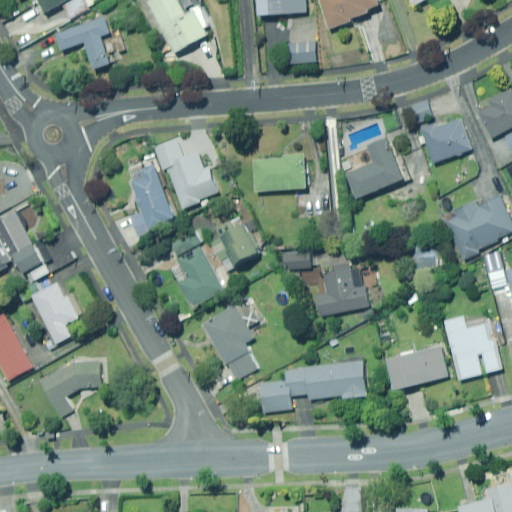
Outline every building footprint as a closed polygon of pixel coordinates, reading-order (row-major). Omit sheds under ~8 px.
[(74,0),(21,0),(22,1),(23,0),(40,0),(48,14),(74,0)] [(212,37),(208,29),(213,26),(201,6),(187,14),(178,0),(158,0),(151,4),(174,46),(160,53),(167,67),(179,60),(177,55),(179,54),(212,37)] [(310,14),(308,0),(260,0),(261,18),(310,14)] [(355,20),(374,14),(373,11),(384,8),(381,0),(321,0),(332,31),(356,23),(355,20)] [(113,35),(108,19),(58,36),(64,53),(88,44),(97,71),(113,66),(104,38),(113,35)] [(320,64),(318,43),(292,45),(293,66),(320,64)] [(511,130),(511,91),(491,102),(492,104),(479,111),(494,140),(511,130)] [(435,119),(429,102),(414,107),(419,124),(435,119)] [(473,152),(461,118),(436,126),(423,131),(435,165),(473,152)] [(406,181),(388,140),(369,148),(376,165),(349,176),(359,200),(406,181)] [(187,159),(179,141),(157,150),(166,172),(170,170),(187,210),(203,204),(202,202),(222,194),(212,169),(206,171),(199,154),(187,159)] [(309,190),(307,156),(283,157),(255,159),(258,193),(309,190)] [(178,222),(160,174),(135,183),(146,213),(133,218),(140,236),(178,222)] [(511,235),(511,219),(502,197),(475,210),(447,223),(466,262),(481,255),(479,250),(511,235)] [(35,246),(18,213),(0,222),(0,271),(20,261),(32,285),(53,275),(37,245),(35,246)] [(264,253),(241,217),(218,231),(223,238),(212,245),(230,274),(264,253)] [(361,243),(361,240),(361,237),(360,235),(358,233),(355,231),(353,231),(350,231),(347,232),(345,234),(344,236),(343,239),(344,242),(345,244),(347,247),(349,248),(352,248),(355,248),(357,247),(359,245),(361,243)] [(227,293),(203,248),(179,261),(182,267),(174,271),(195,310),(227,293)] [(316,273),(315,254),(285,256),(286,275),(316,273)] [(356,291),(351,265),(339,267),(340,272),(326,275),(329,294),(319,296),(323,318),(371,309),(367,289),(356,291)] [(67,299),(59,285),(35,297),(59,346),(74,338),(69,326),(82,320),(70,297),(67,299)] [(230,368),(251,355),(246,346),(257,339),(242,314),(237,317),(232,310),(212,322),(215,327),(208,331),(230,368)] [(35,369),(6,317),(0,320),(0,363),(11,383),(35,369)] [(485,354),(491,374),(505,371),(493,324),(469,330),(466,318),(447,322),(462,382),(486,375),(481,355),(485,354)] [(451,378),(443,347),(390,361),(398,392),(451,378)] [(251,355),(230,368),(239,382),(260,370),(251,355)] [(103,389),(106,362),(87,361),(44,382),(62,419),(76,412),(69,398),(86,390),(103,389)] [(372,397),(367,362),(288,373),(289,382),(263,386),(267,415),(295,411),(294,398),(311,396),(312,402),(346,397),(346,400),(372,397)] [(511,511),(511,486),(485,493),(487,503),(463,509),(464,511),(511,511)]
